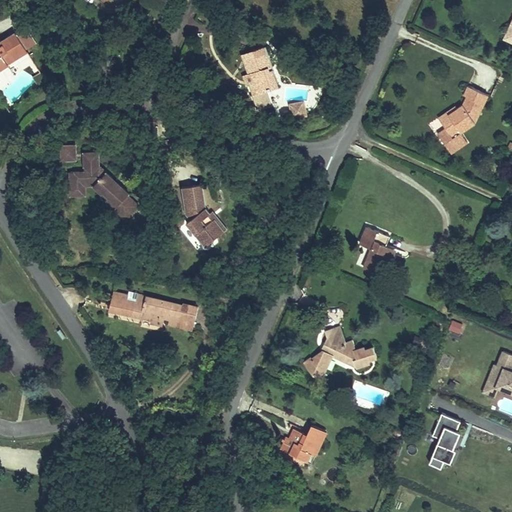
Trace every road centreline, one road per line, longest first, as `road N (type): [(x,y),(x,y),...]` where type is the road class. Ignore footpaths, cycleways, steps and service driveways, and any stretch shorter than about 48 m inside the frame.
road 1 (residential): [(347,128),(298,148),(246,144),(118,103),(56,103),(21,134),(2,199)]
road 2 (residential): [(347,128),(222,428),(226,511)]
road 3 (residential): [(2,199),(8,222),(100,365),(122,428),(127,511)]
road 4 (residential): [(403,0),(347,128)]
